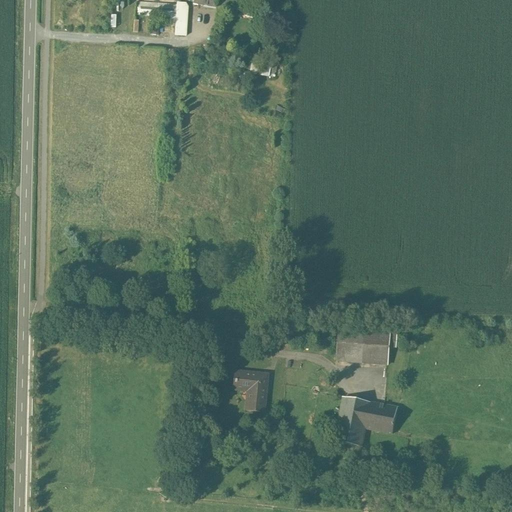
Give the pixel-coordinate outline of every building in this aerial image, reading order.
[(186,4),(177,3),(177,5),(138,2),(137,16),(170,18),(170,25),(176,25),(175,36),(186,36),(188,8),(186,4)] [(390,330),(339,327),(337,362),(387,366),(389,348),(390,330)] [(397,331),(390,330),(389,348),(396,348),(397,337),(397,331)] [(257,377),(236,375),(235,391),(252,393),(251,403),(246,403),(245,411),(263,413),(267,377),(257,376),(257,377)] [(362,448),(366,429),(393,435),(398,410),(343,399),(338,424),(334,442),(362,448)]
